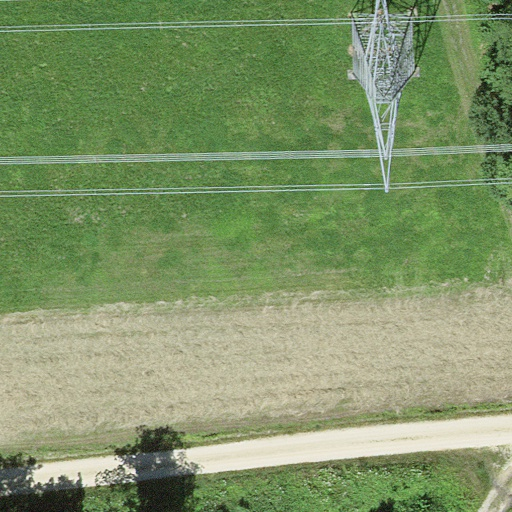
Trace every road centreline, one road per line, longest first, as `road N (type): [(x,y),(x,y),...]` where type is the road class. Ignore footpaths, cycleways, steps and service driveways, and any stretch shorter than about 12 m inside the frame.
road 1 (track): [(0,478),(511,432)]
road 2 (track): [(467,0),(511,175)]
